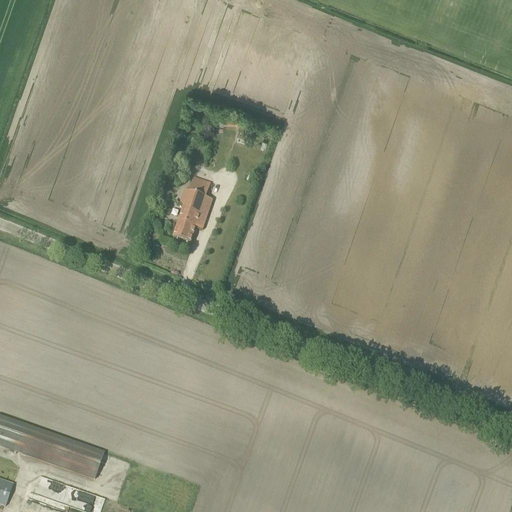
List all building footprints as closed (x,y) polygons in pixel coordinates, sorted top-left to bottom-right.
[(224,115),(224,123),(236,124),(236,115),(224,115)] [(203,231),(212,201),(206,199),(210,186),(193,180),(174,239),(191,244),(196,229),(203,231)] [(0,446),(95,480),(104,455),(0,417),(0,446)] [(72,511),(100,511),(104,500),(34,479),(28,498),(72,511)] [(0,505),(6,507),(14,486),(0,481),(0,505)]
